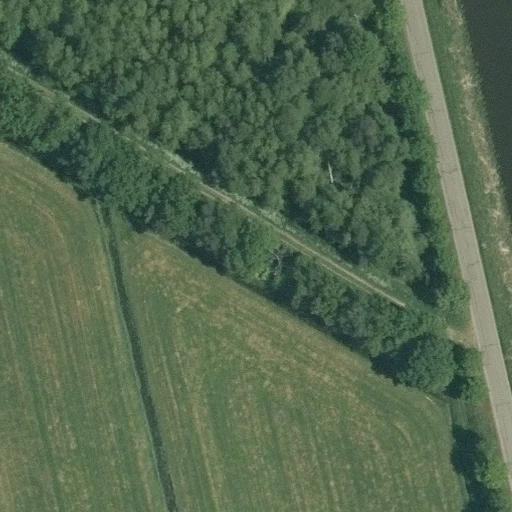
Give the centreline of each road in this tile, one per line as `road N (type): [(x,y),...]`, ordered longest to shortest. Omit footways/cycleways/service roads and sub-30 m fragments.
road 1 (track): [(490,349),(0,66)]
road 2 (unclassified): [(511,442),(410,0)]
